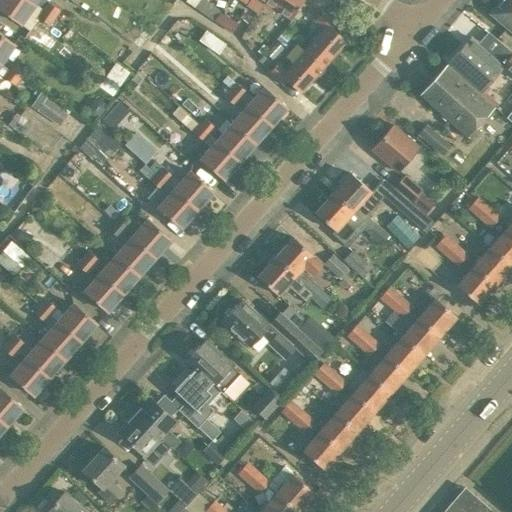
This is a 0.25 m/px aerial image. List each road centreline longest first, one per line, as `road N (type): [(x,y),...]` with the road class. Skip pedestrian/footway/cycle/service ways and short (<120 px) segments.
road 1 (residential): [(0,496),(416,26)]
road 2 (tertiary): [(391,511),(511,373)]
